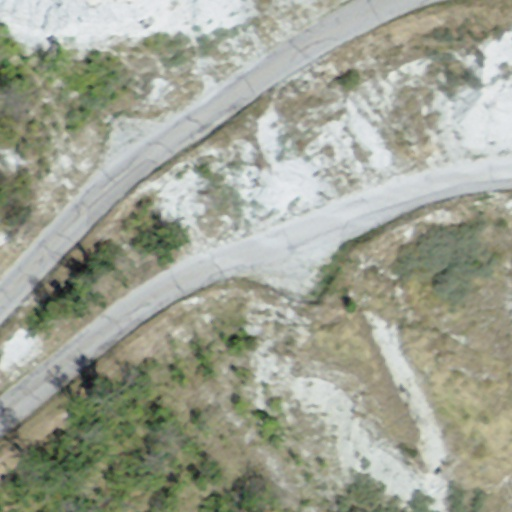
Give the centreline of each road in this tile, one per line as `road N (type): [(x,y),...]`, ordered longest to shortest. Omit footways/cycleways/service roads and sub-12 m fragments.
road 1 (track): [(511,173),(392,195),(213,267),(114,321),(0,412)]
road 2 (track): [(0,304),(146,155),(389,0)]
